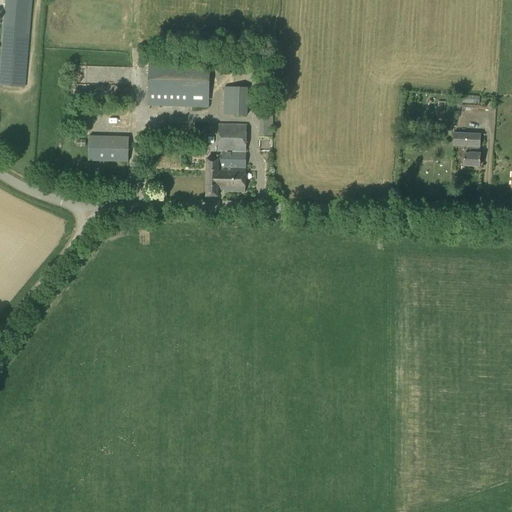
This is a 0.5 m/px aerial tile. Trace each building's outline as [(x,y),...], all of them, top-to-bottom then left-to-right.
[(28,0),(5,0),(0,64),(0,86),(21,88),(28,0)] [(208,108),(210,57),(149,55),(147,106),(208,108)] [(247,115),(248,87),(224,87),(223,115),(247,115)] [(439,101),(438,119),(447,119),(448,102),(439,101)] [(272,136),(272,107),(259,107),(259,136),(272,136)] [(246,152),(246,125),(218,125),(217,150),(218,150),(217,158),(207,158),(206,196),(218,196),(218,188),(224,188),(224,191),(244,192),(245,182),(246,152)] [(480,148),(481,134),(453,132),(453,146),(469,147),(469,153),(464,153),(464,165),(480,166),(480,153),(478,153),(478,147),(480,148)] [(128,162),(129,137),(89,136),(88,161),(128,162)] [(85,147),(85,139),(76,139),(76,147),(85,147)]
